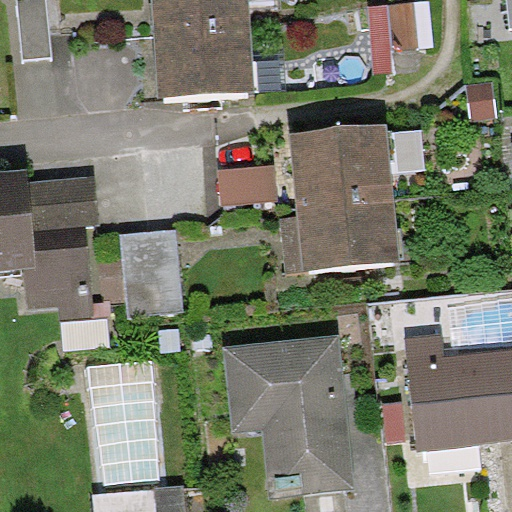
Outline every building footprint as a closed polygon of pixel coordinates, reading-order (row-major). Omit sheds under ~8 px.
[(47,0),(21,0),(17,0),(23,62),(54,59),(47,0)] [(151,0),(153,37),(252,31),(250,0),(151,0)] [(430,5),(370,9),(374,75),(423,72),(421,52),(433,51),(430,5)] [(256,95),(252,31),(153,37),(158,101),(256,95)] [(492,84),(465,87),(470,122),(497,119),(492,84)] [(296,210),(393,201),(386,129),(289,139),(296,210)] [(218,171),(221,208),(278,203),(274,166),(218,171)] [(0,175),(0,276),(26,274),(29,313),(59,310),(60,321),(94,319),(87,251),(35,255),(29,185),(28,173),(0,175)] [(96,179),(29,185),(35,255),(87,251),(85,228),(100,227),(96,179)] [(399,265),(393,201),(296,210),(297,220),(281,221),(286,275),(399,265)] [(120,236),(128,319),(185,314),(178,231),(120,236)] [(442,337),(405,340),(416,454),(511,444),(511,353),(445,360),(442,337)] [(340,338),(225,349),(233,436),(263,433),(270,501),(355,492),(340,338)] [(153,362),(88,370),(105,486),(158,483),(153,362)] [(186,511),(184,486),(155,488),(155,491),(157,511),(186,511)] [(157,511),(155,491),(93,497),(94,511),(157,511)]
